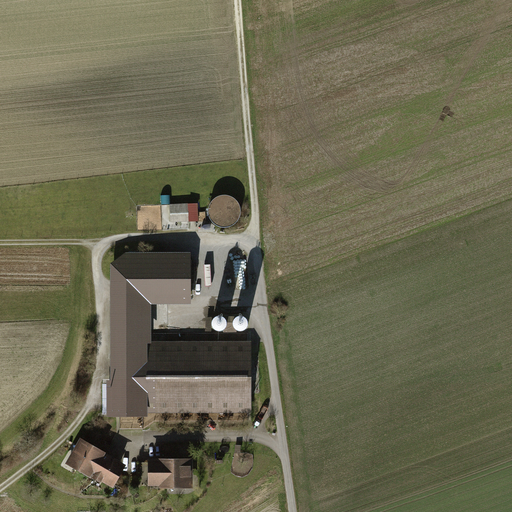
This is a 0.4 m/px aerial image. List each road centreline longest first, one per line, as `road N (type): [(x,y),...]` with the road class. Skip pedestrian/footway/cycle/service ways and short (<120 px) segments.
road 1 (track): [(0,489),(61,441),(86,408),(103,342),(97,242)]
road 2 (track): [(293,511),(257,244)]
road 3 (track): [(257,244),(238,0)]
road 4 (track): [(125,448),(149,434),(255,433),(283,451)]
road 5 (track): [(97,242),(145,236),(257,244)]
